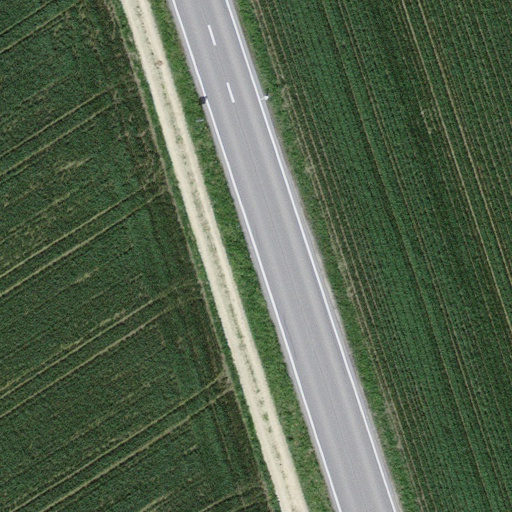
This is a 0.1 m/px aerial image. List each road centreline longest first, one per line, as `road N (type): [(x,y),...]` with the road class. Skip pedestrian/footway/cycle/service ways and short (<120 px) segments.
road 1 (secondary): [(358,511),(183,0)]
road 2 (track): [(282,511),(129,0)]
